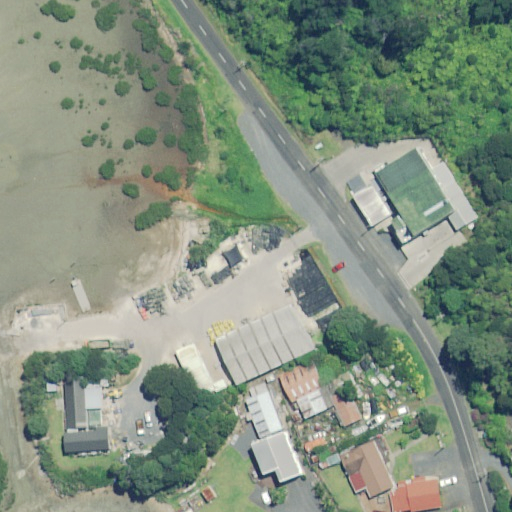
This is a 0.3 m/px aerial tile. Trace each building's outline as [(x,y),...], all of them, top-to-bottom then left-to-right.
[(412,143),(371,170),(411,232),(443,212),(454,205),(427,163),(412,143)] [(479,206),(445,152),(427,163),(454,205),(443,212),(450,224),(479,206)] [(389,210),(369,180),(349,193),(369,223),(389,210)] [(312,343),(291,299),(211,335),(232,379),(312,343)] [(127,341),(103,339),(101,362),(125,364),(127,341)] [(214,384),(194,344),(179,351),(202,398),(227,386),(224,379),(214,384)] [(304,360),(278,372),(289,397),(315,385),(304,360)] [(59,379),(49,379),(48,392),(58,393),(59,379)] [(83,381),(62,382),(64,429),(85,428),(83,381)] [(280,421),(263,385),(240,396),(256,432),(280,421)] [(324,404),(315,385),(293,395),(301,414),(324,404)] [(349,387),(327,396),(340,424),(362,415),(349,387)] [(85,428),(64,429),(65,450),(110,448),(109,426),(85,428)] [(301,470),(283,429),(249,445),(261,472),(275,465),(281,479),(301,470)] [(370,435),(338,449),(359,496),(391,481),(370,435)] [(342,461),(338,453),(321,462),(325,470),(342,461)] [(440,478),(389,483),(392,509),(442,504),(440,478)]
